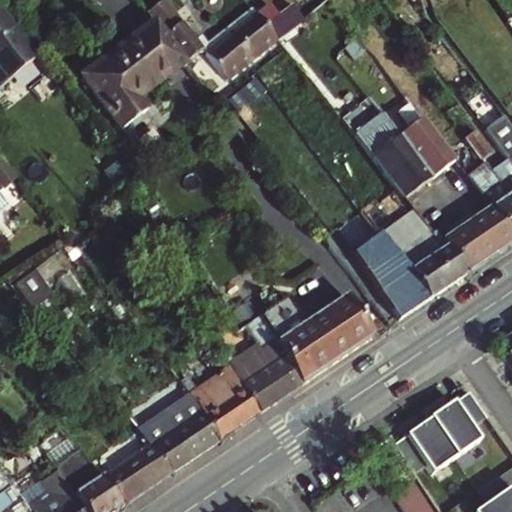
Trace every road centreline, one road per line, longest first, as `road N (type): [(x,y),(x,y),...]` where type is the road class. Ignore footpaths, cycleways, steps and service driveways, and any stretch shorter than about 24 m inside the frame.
road 1 (secondary): [(452,332),(185,511)]
road 2 (unknown): [(407,362),(354,280),(243,146)]
